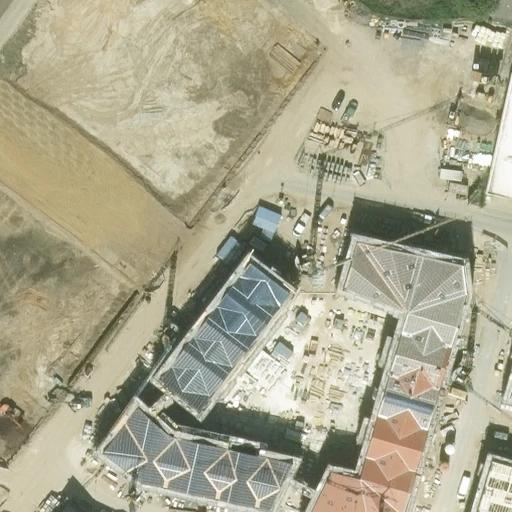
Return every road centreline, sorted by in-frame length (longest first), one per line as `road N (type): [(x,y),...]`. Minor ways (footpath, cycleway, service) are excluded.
road 1 (residential): [(270,179),(55,463)]
road 2 (residential): [(511,262),(442,511)]
road 3 (residential): [(511,231),(270,179)]
road 4 (residential): [(270,179),(374,35)]
